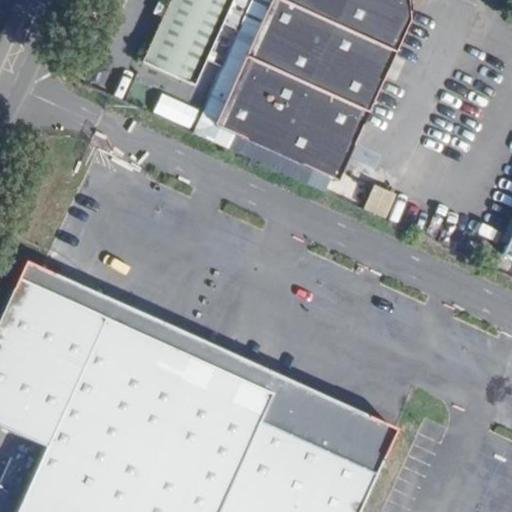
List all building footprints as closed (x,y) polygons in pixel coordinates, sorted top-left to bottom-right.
[(231,0),(170,0),(149,47),(200,70),(231,0)] [(410,0),(267,0),(218,111),(339,165),(375,89),(387,63),(393,51),(411,11),(410,0)] [(96,52),(70,40),(65,53),(90,64),(96,52)] [(34,251),(27,267),(311,394),(300,418),(416,471),(434,428),(101,280),(34,251)] [(311,394),(27,267),(0,329),(0,412),(55,437),(31,493),(57,505),(53,511),(397,511),(416,471),(300,418),(311,394)] [(23,448),(2,495),(12,499),(33,453),(23,448)] [(22,511),(53,511),(57,505),(31,493),(22,511)]
